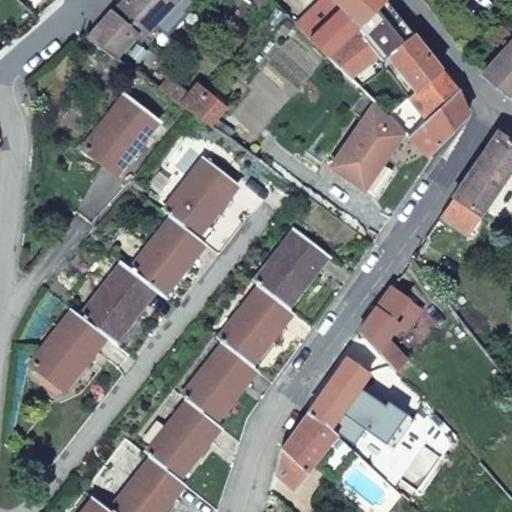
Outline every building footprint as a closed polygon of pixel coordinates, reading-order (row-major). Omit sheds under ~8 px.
[(123,0),(95,29),(86,38),(90,40),(113,56),(133,32),(138,36),(153,20),(165,31),(182,13),(180,10),(189,0),(123,0)] [(318,0),(295,23),(310,39),(341,6),(335,0),(318,0)] [(359,26),(328,56),(349,78),(378,56),(381,59),(387,55),(413,34),(385,0),(359,26)] [(384,0),(335,0),(341,6),(359,26),(385,0),(384,0)] [(359,26),(341,6),(310,39),(328,56),(359,26)] [(413,34),(387,55),(416,91),(440,69),(431,56),(413,34)] [(511,43),(485,73),(511,95),(511,43)] [(416,91),(408,98),(425,118),(457,90),(440,69),(416,91)] [(177,102),(184,95),(158,74),(151,83),(177,102)] [(177,102),(210,125),(225,107),(220,102),(196,82),(184,95),(177,102)] [(432,158),(471,115),(457,90),(425,118),(407,135),(432,158)] [(137,146),(158,120),(125,94),(83,147),(121,176),(141,150),(137,146)] [(375,103),(330,166),(362,190),(382,163),(404,131),(375,103)] [(192,124),(185,119),(179,126),(187,132),(192,124)] [(511,139),(511,141),(499,133),(442,217),(471,237),(511,175),(511,139)] [(38,368),(64,388),(106,336),(113,341),(154,288),(163,295),(204,242),(196,235),(237,182),(205,157),(164,210),(171,215),(130,269),(121,262),(79,315),(74,311),(33,364),(38,368)] [(382,163),(362,190),(372,198),(392,170),(382,163)] [(214,421),(255,368),(251,365),(292,311),(287,307),(328,254),(295,228),(254,281),(258,285),(218,339),(222,342),(181,395),(186,399),(146,452),(151,456),(109,509),(94,497),(82,511),(160,511),(185,482),(179,478),(219,425),(214,421)] [(425,307),(396,284),(363,332),(397,369),(410,358),(391,337),(402,323),(409,329),(425,307)] [(346,360),(343,358),(320,390),(323,393),(310,410),(331,429),(355,396),(342,386),(357,367),(365,373),(374,360),(355,347),(346,360)] [(57,398),(64,388),(38,368),(34,373),(34,381),(57,398)] [(331,429),(310,410),(283,447),(277,472),(290,484),(299,484),(308,471),(309,471),(318,460),(332,473),(353,449),(331,429)]
